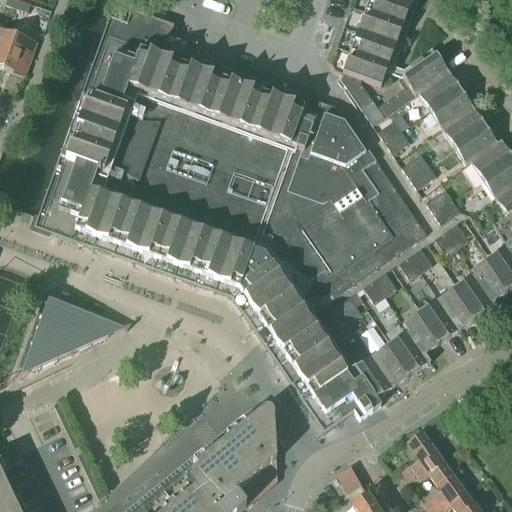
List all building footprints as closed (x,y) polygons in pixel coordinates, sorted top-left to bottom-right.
[(14,13),(18,4),(7,0),(4,9),(5,10),(14,13)] [(362,85),(380,91),(412,0),(369,0),(341,77),(343,78),(354,82),(362,85)] [(27,17),(30,8),(18,4),(14,13),(27,17)] [(307,104),(308,103),(182,58),(182,59),(164,53),(173,30),(144,20),(130,14),(125,28),(108,22),(38,218),(33,232),(230,303),(322,438),(353,417),(358,425),(380,410),(375,403),(361,382),(352,388),(306,321),(425,240),(358,142),(355,144),(334,113),(320,108),(307,104)] [(0,71),(23,80),(35,47),(4,35),(0,46),(0,71)] [(416,99),(448,78),(432,55),(408,71),(411,75),(397,85),(403,93),(410,103),(416,99)] [(348,97),(354,82),(343,78),(340,85),(348,97)] [(429,117),(460,96),(448,78),(416,99),(429,117)] [(348,97),(360,89),(362,85),(354,82),(348,97)] [(366,98),(360,89),(348,97),(354,105),(366,98)] [(410,103),(403,93),(399,96),(406,106),(410,103)] [(406,106),(399,96),(394,99),(401,109),(406,106)] [(441,135),(472,113),(460,96),(429,117),(441,135)] [(360,114),(371,106),(366,98),(354,105),(360,114)] [(401,109),(394,99),(390,102),(397,113),(401,109)] [(397,113),(390,102),(385,106),(392,116),(397,113)] [(383,122),(375,112),(371,106),(360,114),(371,130),(383,122)] [(392,116),(385,106),(380,109),(387,119),(392,116)] [(387,119),(380,109),(375,112),(383,122),(387,119)] [(453,153),(484,131),(472,113),(441,135),(453,153)] [(383,148),(400,136),(393,125),(376,137),(383,148)] [(469,168),(500,146),(496,148),(484,131),(453,153),(465,170),(469,168)] [(391,159),(408,148),(400,136),(383,148),(391,159)] [(482,185),(511,164),(511,163),(500,146),(469,168),(482,185)] [(408,184),(427,170),(419,159),(400,172),(408,184)] [(494,203),(511,190),(511,164),(482,185),(494,203)] [(415,194),(434,181),(427,170),(408,184),(415,194)] [(511,231),(511,190),(494,203),(505,220),(492,229),(499,240),(511,231)] [(432,219),(452,206),(444,195),(424,208),(432,219)] [(439,230),(459,217),(452,206),(432,219),(439,230)] [(467,245),(456,229),(445,236),(457,253),(467,245)] [(457,253),(445,236),(433,244),(445,261),(457,253)] [(511,291),(511,256),(507,250),(506,250),(489,262),(510,293),(511,291)] [(431,270),(420,253),(410,260),(421,277),(431,270)] [(421,277),(410,260),(398,268),(409,285),(421,277)] [(510,293),(489,262),(471,274),(493,305),(510,293)] [(495,309),(493,305),(471,274),(470,275),(473,279),(456,290),(478,321),(495,309)] [(396,294),(384,277),(374,284),(385,301),(396,294)] [(385,301),(374,284),(362,293),(373,309),(385,301)] [(478,321),(456,290),(438,302),(460,334),(478,321)] [(360,319),(348,302),(338,309),(350,326),(360,319)] [(460,334),(438,302),(421,315),(442,346),(460,334)] [(30,377),(125,331),(48,304),(22,374),(30,377)] [(350,326),(338,309),(319,322),(328,336),(335,330),(338,334),(350,326)] [(442,346),(421,315),(403,327),(424,358),(442,346)] [(430,366),(424,358),(403,327),(401,328),(407,336),(391,347),(412,378),(430,366)] [(412,378),(391,347),(373,359),(394,390),(412,378)] [(394,390),(373,359),(354,372),(361,382),(375,403),(394,390)] [(243,511),(276,486),(273,438),(272,421),(271,418),(269,416),(268,415),(266,414),(262,415),(142,511),(243,511)] [(397,489),(397,490),(403,498),(427,481),(428,480),(442,469),(420,438),(405,448),(406,449),(417,465),(400,477),(404,482),(405,484),(397,489)] [(448,511),(450,511),(450,510),(465,500),(464,499),(444,471),(442,469),(428,480),(431,484),(435,490),(439,496),(422,508),(425,511),(448,511)] [(349,472),(336,480),(343,493),(346,498),(359,490),(349,472)] [(14,511),(0,481),(0,511),(14,511)] [(473,511),(472,511),(468,504),(465,500),(450,510),(450,511),(473,511)] [(349,511),(373,511),(372,510),(365,501),(352,510),(349,511)]
